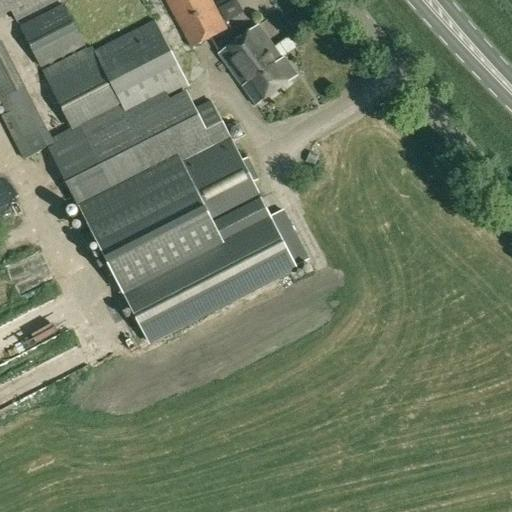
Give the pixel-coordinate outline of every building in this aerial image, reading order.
[(166,0),(192,49),(229,30),(213,0),(166,0)] [(66,4),(21,25),(42,68),(87,46),(69,9),(66,4)] [(192,90),(157,20),(95,52),(91,55),(120,113),(124,121),(188,92),(192,90)] [(260,25),(219,54),(258,106),(299,76),(286,57),(285,58),(260,25)] [(293,33),(278,40),(283,50),(298,44),(293,33)] [(53,138),(3,42),(0,43),(0,98),(9,115),(2,118),(23,161),(56,145),(53,138)] [(92,47),(44,71),(73,128),(53,138),(56,145),(120,113),(91,55),(95,52),(92,47)] [(124,121),(120,113),(56,145),(50,148),(80,206),(178,157),(182,163),(232,138),(213,101),(197,109),(188,92),(124,121)] [(182,163),(214,225),(263,199),(232,138),(182,163)] [(178,157),(80,206),(80,207),(87,219),(126,295),(225,245),(214,225),(178,157)] [(272,216),(263,199),(214,225),(225,245),(126,295),(151,347),(299,271),(297,267),(272,216)] [(284,210),(272,216),(297,267),(310,260),(284,210)]
